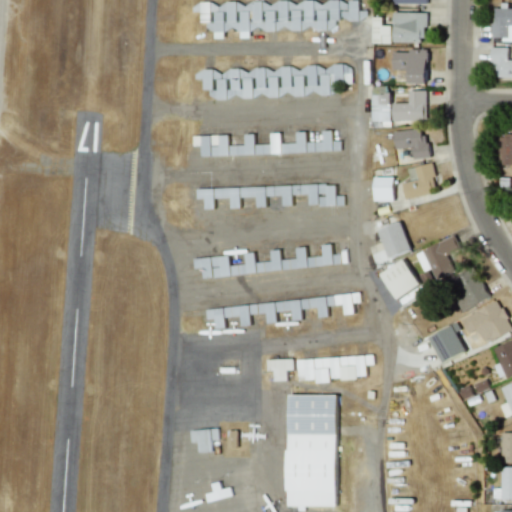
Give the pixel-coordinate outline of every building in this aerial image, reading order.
[(193,3),(193,12),(201,11),(201,23),(207,23),(207,31),(335,30),(335,20),(359,19),(359,1),(339,1),(339,0),(329,0),(330,1),(193,3)] [(508,38),(507,25),(511,25),(511,6),(501,6),(501,8),(491,8),(491,38),(508,38)] [(425,12),(393,11),(393,41),(425,42),(425,12)] [(372,42),(391,43),(391,25),(382,25),(382,17),(372,17),(372,42)] [(511,59),(507,59),(508,47),(490,47),(490,76),(511,76),(511,59)] [(427,50),(393,49),(393,69),(408,70),(408,83),(427,83),(427,50)] [(335,94),(335,85),(352,84),(352,67),(195,70),(195,79),(203,79),(203,90),(210,89),(210,98),(217,98),(217,105),(227,105),(227,97),(335,94)] [(390,85),(372,85),(372,126),(390,126),(390,85)] [(426,90),(408,90),(408,103),(392,103),(393,120),(426,120),(426,90)] [(429,157),(427,134),(421,135),(420,128),(393,131),(395,148),(412,147),(413,159),(429,157)] [(282,153),(341,150),(341,140),(333,141),(332,130),(323,131),(323,141),(306,142),(306,131),(296,132),(297,143),(282,143),(282,153)] [(230,155),(281,153),(280,133),(270,133),(270,144),(255,144),(254,134),(245,134),(245,145),(230,145),(230,155)] [(229,155),(228,135),(192,136),(193,146),(201,145),(202,156),(229,155)] [(402,181),(406,198),(437,192),(431,163),(407,168),(410,179),(402,181)] [(374,200),(394,200),(393,176),(373,177),(374,200)] [(196,189),(197,199),(204,198),(205,209),(215,208),(214,198),(230,197),(231,208),(240,208),(240,197),(256,197),(257,207),(266,206),(266,196),(282,195),(283,206),(292,205),(292,195),(308,194),(309,205),(319,204),(318,184),(196,189)] [(319,206),(344,205),(344,198),(336,198),(336,184),(319,184),(319,206)] [(410,249),(400,221),(378,229),(388,258),(410,249)] [(423,271),(431,268),(436,279),(454,271),(447,254),(460,249),(455,236),(415,252),(423,271)] [(322,245),(323,255),(308,257),(309,267),(341,263),(340,254),(332,254),(331,244),(322,245)] [(307,268),(306,247),(296,247),(297,259),(283,259),(283,269),(307,268)] [(204,278),(282,270),(280,249),(270,250),(271,261),(255,262),(254,252),(244,253),(245,264),(230,265),(229,255),(193,259),(195,269),(202,268),(204,278)] [(380,273),(397,298),(420,284),(403,258),(380,273)] [(489,296),(473,268),(455,279),(462,290),(449,297),(460,314),(489,296)] [(206,308),(207,319),(215,318),(215,328),(225,328),(224,317),(240,316),(241,325),(251,325),(250,314),(267,313),(267,323),(277,322),(276,312),(292,310),(293,320),(302,319),(301,309),(318,307),(319,317),(328,316),(327,305),(343,304),(344,314),(353,313),(352,295),(206,308)] [(485,342),(511,328),(497,300),(475,311),(482,324),(477,327),(485,342)] [(453,323),(428,337),(442,362),(467,349),(453,323)] [(499,363),(496,364),(502,379),(511,375),(511,339),(493,347),(499,363)] [(293,370),(293,359),(266,360),(267,370),(274,370),(274,381),(287,381),(287,370),(293,370)] [(511,413),(511,381),(499,386),(508,415),(511,413)] [(289,394),(337,395),(336,507),(288,506),(289,394)] [(191,430),(218,428),(219,439),(212,440),(213,451),(199,453),(198,441),(192,441),(191,430)] [(227,430),(238,430),(239,448),(228,448),(227,430)] [(511,432),(501,432),(501,462),(511,462),(511,432)] [(511,466),(500,466),(501,488),(492,488),(492,500),(511,499),(511,466)] [(212,484),(220,482),(222,490),(230,488),(232,495),(207,502),(205,494),(214,492),(212,484)]
